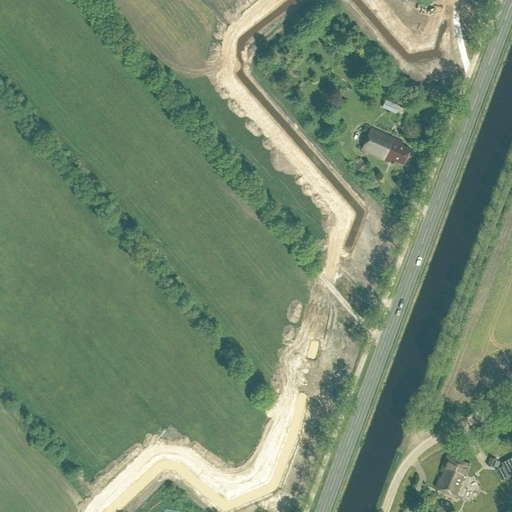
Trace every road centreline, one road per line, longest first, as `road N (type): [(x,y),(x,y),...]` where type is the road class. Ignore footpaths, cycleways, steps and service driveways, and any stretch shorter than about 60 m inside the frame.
road 1 (primary): [(321,511),(511,2)]
road 2 (track): [(80,0),(362,323),(386,339)]
road 3 (track): [(511,165),(418,419),(424,446)]
road 4 (unclassified): [(383,511),(410,458),(511,399)]
